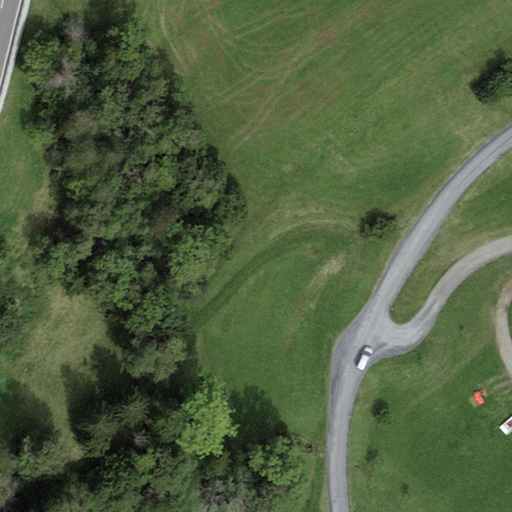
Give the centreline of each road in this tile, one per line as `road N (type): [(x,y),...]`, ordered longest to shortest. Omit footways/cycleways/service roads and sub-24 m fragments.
road 1 (unclassified): [(511,133),(443,198),(366,329),(339,418),(338,511)]
road 2 (track): [(366,329),(389,337),(414,332),(464,265),(511,242)]
